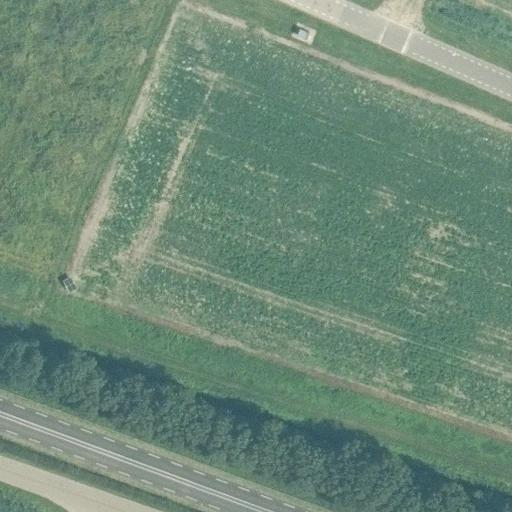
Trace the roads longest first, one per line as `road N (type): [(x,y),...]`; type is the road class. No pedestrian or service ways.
road 1 (primary): [(269,511),(0,412)]
road 2 (unclassified): [(511,84),(318,0)]
